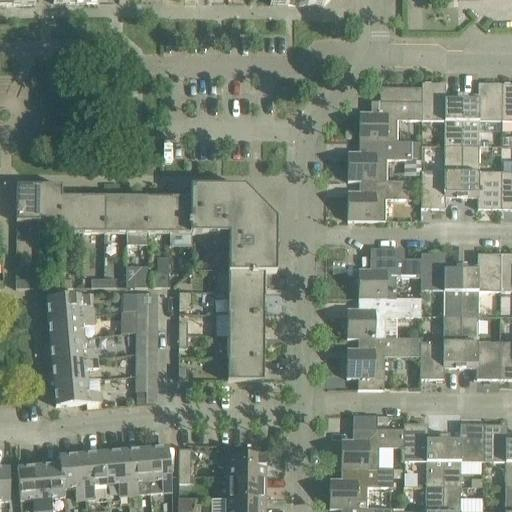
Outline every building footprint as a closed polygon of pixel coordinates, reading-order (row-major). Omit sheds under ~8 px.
[(421,85),(421,90),(421,123),(444,123),(443,148),(461,149),(461,97),(445,97),(445,86),(421,85)] [(461,97),(461,149),(478,149),(478,124),(501,124),(501,86),(477,86),(477,97),(461,97)] [(511,86),(501,86),(501,124),(511,123),(511,86)] [(359,121),(359,144),(396,144),(396,143),(396,123),(421,123),(421,90),(399,90),(381,90),(380,91),(379,104),(370,104),(370,115),(363,115),(359,115),(359,121)] [(347,161),(347,184),(358,184),(358,183),(385,183),(385,162),(411,162),(411,144),(411,143),(396,143),(396,144),(359,144),(359,154),(347,154),(347,161)] [(420,183),(420,211),(444,211),(444,200),(461,200),(461,149),(443,148),(443,173),(420,173),(420,183)] [(461,149),(461,200),(477,200),(477,211),(500,212),(500,174),(478,174),(478,149),(461,149)] [(511,174),(500,174),(500,212),(511,211),(511,174)] [(347,200),(347,224),(384,224),(385,202),(410,202),(410,183),(385,183),(358,183),(358,184),(358,194),(347,193),(347,200)] [(16,187),(16,223),(38,223),(39,187),(16,187)] [(39,187),(38,223),(59,223),(60,223),(60,198),(61,198),(61,187),(39,187)] [(190,188),(189,199),(190,199),(190,236),(228,236),(260,204),(244,188),(227,188),(218,188),(216,188),(207,188),(190,188)] [(59,223),(59,235),(82,235),(82,199),(61,198),(60,198),(60,223),(59,223)] [(82,199),(82,235),(105,235),(105,199),(82,199)] [(105,199),(105,235),(125,235),(126,199),(105,199)] [(125,235),(125,248),(147,247),(147,235),(147,199),(126,199),(125,235)] [(147,199),(147,235),(169,236),(169,199),(147,199)] [(169,199),(169,236),(190,236),(190,199),(189,199),(169,199)] [(228,236),(228,274),(264,274),(264,275),(276,275),(276,257),(276,249),(276,247),(276,246),(276,238),(276,226),(276,221),(260,204),(228,236)] [(420,280),(420,293),(443,294),(443,319),(460,319),(460,267),(444,267),(444,256),(420,256),(420,261),(421,261),(421,280),(420,280)] [(460,267),(460,319),(477,319),(477,294),(500,294),(500,256),(477,256),(477,268),(460,267)] [(511,256),(500,256),(500,294),(511,294),(511,256)] [(358,279),(358,301),(395,302),(395,301),(395,280),(420,280),(421,280),(421,261),(420,261),(369,261),(369,272),(358,272),(358,279)] [(228,274),(227,295),(264,295),(264,275),(264,274),(228,274)] [(151,290),(168,290),(168,277),(151,277),(151,290)] [(90,282),(90,290),(103,290),(103,281),(90,282)] [(116,281),(103,281),(103,290),(116,290),(116,281)] [(134,290),(147,290),(147,281),(134,281),(134,290)] [(28,282),(15,282),(15,291),(28,291),(28,282)] [(47,291),(60,291),(59,282),(47,282),(47,291)] [(72,282),(59,282),(60,291),(72,290),(72,282)] [(191,312),(191,295),(178,295),(178,312),(191,312)] [(227,295),(227,317),(264,317),(264,295),(227,295)] [(79,297),(46,299),(48,322),(93,318),(92,308),(91,296),(79,297)] [(156,296),(136,296),(136,307),(146,307),(146,319),(156,319),(156,296)] [(346,318),(346,341),(358,341),(384,341),(384,340),(384,320),(397,320),(410,320),(420,320),(420,319),(420,301),(410,301),(395,301),(395,302),(358,301),(358,311),(347,311),(346,318)] [(136,307),(136,335),(156,335),(156,319),(146,319),(146,307),(136,307)] [(227,317),(227,339),(264,340),(264,317),(227,317)] [(93,318),(48,322),(50,343),(83,340),(82,328),(94,327),(93,318)] [(419,359),(419,381),(443,382),(443,370),(459,370),(460,319),(443,319),(442,344),(420,344),(419,359)] [(460,319),(459,370),(476,370),(476,382),(499,382),(499,344),(477,344),(477,319),(460,319)] [(178,325),(178,339),(187,339),(187,325),(178,325)] [(156,335),(136,335),(136,351),(146,351),(146,362),(156,362),(156,335)] [(187,350),(187,339),(178,339),(178,350),(187,350)] [(227,339),(227,361),(263,362),(264,340),(227,339)] [(83,340),(50,343),(51,364),(97,361),(96,351),(84,352),(83,340)] [(346,358),(346,381),(357,381),(357,392),(383,393),(384,381),(384,359),(419,359),(420,344),(420,341),(384,340),(384,341),(358,341),(357,351),(346,351),(346,358)] [(511,344),(499,344),(499,382),(511,382),(511,344)] [(136,351),(136,378),(156,379),(156,362),(146,362),(146,351),(136,351)] [(97,361),(51,364),(53,386),(87,383),(86,371),(98,370),(97,361)] [(227,361),(227,383),(263,383),(263,362),(227,361)] [(178,369),(178,382),(187,382),(187,369),(178,369)] [(155,405),(156,379),(136,378),(135,394),(145,394),(145,405),(155,405)] [(87,383),(53,386),(55,408),(100,404),(100,394),(88,395),(87,383)] [(403,450),(403,464),(425,464),(425,483),(425,488),(425,489),(443,489),(443,438),(427,438),(427,426),(403,426),(403,432),(404,432),(403,451),(403,450)] [(443,438),(443,489),(460,489),(460,464),(482,464),(483,427),(460,427),(459,438),(443,438)] [(483,427),(482,464),(504,465),(504,490),(511,489),(511,438),(506,438),(506,427),(483,427)] [(341,442),(340,472),(378,472),(378,471),(378,450),(403,450),(403,451),(404,432),(403,432),(352,431),(352,442),(341,442)] [(168,449),(145,451),(150,496),(172,494),(168,449)] [(145,451),(124,453),(128,498),(150,496),(145,451)] [(178,451),(178,479),(190,479),(190,451),(178,451)] [(124,453),(102,454),(105,488),(117,487),(118,499),(128,498),(124,453)] [(102,454),(81,456),(85,502),(94,501),(93,489),(105,488),(102,454)] [(85,502),(81,456),(59,458),(63,500),(64,500),(64,492),(74,491),(75,503),(85,502)] [(226,457),(226,479),(265,480),(265,457),(233,457),(226,457)] [(59,466),(38,468),(42,511),(52,511),(51,501),(63,500),(59,458),(58,458),(59,466)] [(42,511),(38,468),(17,470),(19,503),(32,502),(32,511),(42,511)] [(9,470),(0,470),(0,503),(9,504),(9,470)] [(366,511),(366,510),(367,490),(392,490),(393,471),(378,471),(378,472),(340,472),(340,481),(329,481),(329,511),(340,511),(366,511)] [(226,479),(226,501),(265,501),(265,480),(226,479)] [(482,490),(482,481),(471,481),(471,490),(482,490)] [(442,511),(443,489),(425,489),(424,511),(442,511)] [(443,489),(442,511),(459,511),(460,489),(443,489)] [(178,501),(177,511),(191,511),(191,501),(178,501)] [(226,501),(225,511),(264,511),(265,501),(226,501)]
